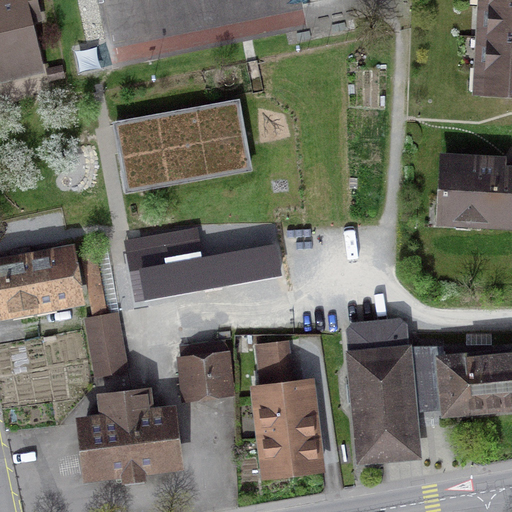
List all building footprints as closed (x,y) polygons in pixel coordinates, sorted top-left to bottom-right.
[(0,0),(0,79),(4,79),(41,70),(25,3),(34,1),(34,0),(0,0)] [(511,0),(485,0),(480,93),(511,95),(511,0)] [(127,191),(249,168),(237,102),(115,124),(127,191)] [(511,162),(444,159),(440,220),(511,224),(511,162)] [(69,254),(49,258),(47,251),(18,256),(19,264),(0,267),(0,311),(77,297),(69,254)] [(87,319),(97,376),(126,371),(116,314),(106,316),(95,253),(84,255),(95,318),(87,319)] [(361,458),(415,453),(411,402),(445,399),(446,411),(448,411),(511,405),(511,353),(443,361),(442,351),(406,351),(403,326),(399,322),(354,326),(349,331),(361,458)] [(230,392),(226,356),(224,356),(223,344),(182,348),(183,361),(181,361),(185,397),(230,392)] [(304,385),(262,390),(271,471),(314,466),(304,385)] [(105,421),(84,423),(91,474),(124,470),(125,479),(143,477),(142,468),(175,464),(169,413),(150,415),(147,393),(102,398),(105,421)]
